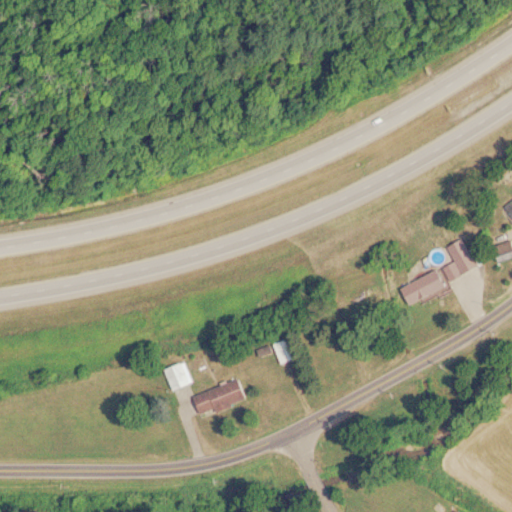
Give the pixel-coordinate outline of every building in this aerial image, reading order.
[(451,246),(465,276),(481,268),(466,239),(451,246)] [(511,240),(495,248),(503,266),(511,261),(511,240)] [(412,285),(422,302),(450,284),(440,268),(412,285)] [(285,364),(300,358),(292,338),(276,344),(285,364)] [(197,382),(188,361),(168,369),(177,390),(197,382)] [(252,399),(243,377),(197,395),(205,417),(252,399)]
